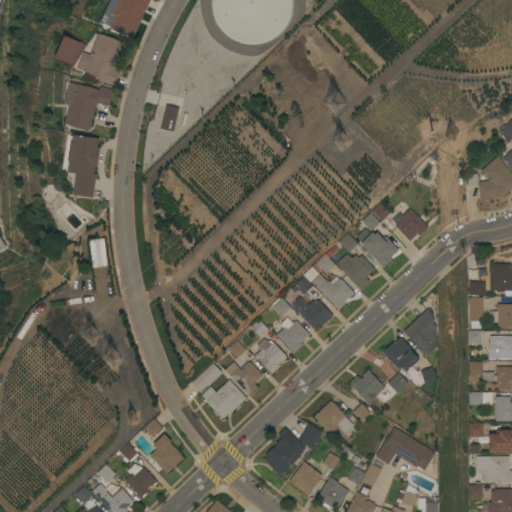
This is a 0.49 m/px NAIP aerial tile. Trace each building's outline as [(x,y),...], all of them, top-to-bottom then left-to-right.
[(149,0),(144,10),(142,10),(140,15),(141,16),(131,38),(108,27),(114,15),(110,13),(115,0),(149,0)] [(209,16),(207,2),(207,0),(290,0),(290,12),(285,25),(276,36),(264,43),(250,46),(236,44),(224,38),(215,28),(209,16)] [(82,51),(88,54),(97,32),(124,43),(113,68),(117,70),(116,71),(117,72),(113,81),(112,81),(110,85),(98,80),(98,79),(95,78),(96,76),(75,68),(82,51)] [(54,57),(63,35),(85,44),(72,66),(54,57)] [(68,81),(97,90),(99,86),(111,89),(107,105),(95,102),(89,130),(64,123),(68,104),(62,103),(68,81)] [(177,107),(164,104),(158,128),(170,131),(177,107)] [(510,118),(511,120),(511,136),(508,140),(498,130),(510,118)] [(96,147),(98,147),(96,166),(94,166),(93,173),(95,173),(92,197),(72,194),(74,173),(66,172),(67,168),(65,168),(70,135),(71,135),(72,134),(97,138),(96,147)] [(511,168),(502,158),(503,157),(496,150),(503,144),(508,149),(511,145),(511,168)] [(493,197),(479,199),(477,183),(466,185),(467,174),(476,173),(478,181),(489,180),(480,169),(496,156),(511,174),(511,188),(503,196),(493,197)] [(379,202),(388,212),(380,220),(370,210),(379,202)] [(427,227),(418,235),(416,233),(408,240),(394,225),(402,217),(400,215),(409,207),(427,227)] [(379,222),(370,230),(360,220),(369,212),(379,222)] [(397,249),(389,257),(391,259),(382,267),(361,246),(362,245),(360,242),(361,241),(355,235),(364,227),(369,233),(371,231),(373,233),(375,231),(381,237),(384,235),(397,249)] [(346,232),(356,243),(347,252),(337,240),(346,232)] [(88,247),(93,246),(93,247),(94,245),(97,245),(99,246),(101,262),(96,262),(96,263),(90,264),(88,247)] [(316,262),(325,253),(336,265),(326,273),(316,262)] [(366,277),(370,281),(361,289),(336,263),(347,254),(351,259),(356,255),(359,258),(361,255),(375,269),(366,277)] [(490,274),(489,274),(489,264),(511,264),(511,270),(511,291),(504,291),(504,292),(497,292),(497,291),(490,290),(490,274)] [(353,292),(352,292),(353,293),(349,297),(348,296),(342,301),(344,303),(338,310),(310,280),(309,282),(312,285),(303,294),(297,288),(293,292),(290,288),(303,276),(302,274),(311,266),(318,273),(326,281),(328,280),(329,281),(335,276),(338,279),(340,278),(353,292)] [(485,296),(469,295),(469,281),(485,282),(485,296)] [(281,316),(271,306),(272,305),(271,304),(279,296),(280,297),(290,307),(281,316)] [(290,304),(298,296),(306,305),(312,300),(314,302),(317,299),(332,315),(321,325),(320,325),(315,330),(290,304)] [(469,297),(483,297),(483,321),(469,321),(469,297)] [(497,322),(489,322),(489,311),(497,311),(497,303),(498,303),(498,304),(511,304),(511,327),(497,327),(497,322)] [(428,308),(435,321),(433,323),(434,324),(437,322),(437,348),(435,348),(427,356),(404,331),(428,308)] [(275,334),(283,327),(279,322),(285,316),(291,322),(292,320),(293,321),(295,320),(309,334),(300,342),(302,344),(293,353),(275,334)] [(259,336),(249,327),(257,319),(267,328),(259,336)] [(468,344),(468,330),(482,330),(482,344),(468,344)] [(511,358),(488,359),(487,342),(489,342),(489,336),(511,335),(511,358)] [(404,372),(400,367),(398,369),(381,351),(386,347),(392,341),(393,343),(395,342),(394,341),(398,337),(399,337),(413,351),(412,352),(418,358),(410,366),(415,371),(409,376),(405,371),(404,372)] [(270,374),(267,370),(268,370),(257,359),(253,355),(260,349),(256,344),(263,338),(267,340),(268,340),(272,342),(272,341),(286,356),(285,357),(286,357),(282,361),(281,360),(277,364),(279,365),(270,374)] [(236,339),(245,349),(236,358),(227,348),(236,339)] [(511,389),(499,389),(499,381),(481,381),(481,374),(468,374),(468,360),(482,360),(482,371),(495,371),(495,366),(511,366),(511,389)] [(209,383),(208,382),(199,390),(191,381),(211,361),(221,371),(209,383)] [(253,383),(257,387),(248,394),(229,374),(228,375),(223,370),(232,361),(239,368),(246,361),(247,362),(249,361),(262,375),(253,383)] [(431,366),(435,378),(424,382),(419,371),(431,366)] [(375,395),(374,395),(366,402),(363,399),(364,398),(353,387),(353,388),(350,385),(351,384),(349,382),(356,375),(358,377),(359,376),(360,378),(363,375),(361,374),(367,368),(370,371),(369,372),(384,387),(375,395)] [(397,372),(407,382),(396,393),(386,382),(397,372)] [(245,398),(233,409),(232,408),(222,418),(221,417),(220,418),(204,401),(205,400),(200,394),(209,386),(215,391),(228,379),(245,398)] [(469,392),(482,392),(482,393),(492,393),(492,404),(482,404),(468,404),(469,392)] [(511,421),(495,421),(495,396),(510,396),(510,402),(511,402),(511,421)] [(320,410),(319,410),(329,400),(331,402),(352,424),(343,433),(337,427),(329,434),(313,416),(320,410)] [(369,412),(360,421),(351,411),(360,403),(369,412)] [(153,437),(143,427),(153,418),(162,428),(153,437)] [(321,431),(311,448),(297,439),(307,422),(321,431)] [(481,436),(468,436),(468,422),(481,422),(481,436)] [(511,423),(511,451),(487,451),(487,433),(497,433),(497,429),(508,429),(508,423),(511,423)] [(262,458),(264,456),(264,455),(265,453),(270,447),(271,448),(275,444),(274,443),(280,438),(276,433),(284,426),(288,432),(289,431),(297,440),(304,447),(298,453),(300,455),(280,473),(280,472),(277,474),(262,458)] [(392,426),(433,452),(422,470),(421,469),(420,470),(393,453),(386,463),(374,455),(392,426)] [(163,433),(171,441),(169,442),(181,455),(182,457),(166,473),(149,455),(156,448),(152,444),(163,433)] [(136,452),(136,453),(137,454),(129,462),(127,460),(125,463),(121,458),(123,456),(118,451),(127,443),(136,452)] [(340,458),(333,469),(332,468),(331,470),(322,465),(323,463),(322,463),(329,452),(340,458)] [(511,482),(483,482),(482,484),(478,484),(478,480),(482,480),(482,473),(475,473),(476,456),(509,456),(509,471),(511,471),(511,482)] [(295,487),(296,486),(289,481),(291,478),(292,478),(301,466),(301,465),(304,462),(320,474),(318,476),(320,478),(307,495),(295,487)] [(114,474),(105,482),(95,472),(105,463),(114,474)] [(123,480),(129,474),(125,470),(133,463),(141,467),(142,466),(155,480),(154,480),(155,481),(150,486),(150,485),(146,488),(148,489),(139,497),(123,480)] [(381,469),(372,487),(361,481),(359,485),(348,479),(354,467),(365,473),(370,463),(381,469)] [(397,478),(401,471),(409,470),(403,481),(397,478)] [(336,510),(330,506),(328,509),(322,505),(323,504),(315,500),(330,477),(338,482),(337,483),(349,490),(336,510)] [(110,511),(91,491),(92,490),(91,489),(97,484),(98,484),(99,483),(104,489),(109,484),(118,487),(118,488),(120,487),(133,501),(129,506),(128,505),(124,509),(126,510),(124,511),(110,511)] [(415,494),(416,494),(412,506),(400,503),(404,490),(404,491),(407,484),(416,490),(415,494)] [(83,485),(91,494),(82,503),(73,494),(83,485)] [(468,498),(469,485),(482,485),(482,498),(468,498)] [(511,511),(489,511),(489,502),(491,502),(491,491),(494,491),(494,489),(511,489),(511,511)] [(436,511),(420,511),(420,509),(416,509),(416,497),(424,497),(424,494),(429,497),(433,491),(437,493),(437,500),(435,500),(435,503),(436,503),(436,511)] [(346,511),(357,492),(367,497),(366,499),(377,505),(373,511),(346,511)] [(207,511),(217,500),(231,511),(207,511)]
